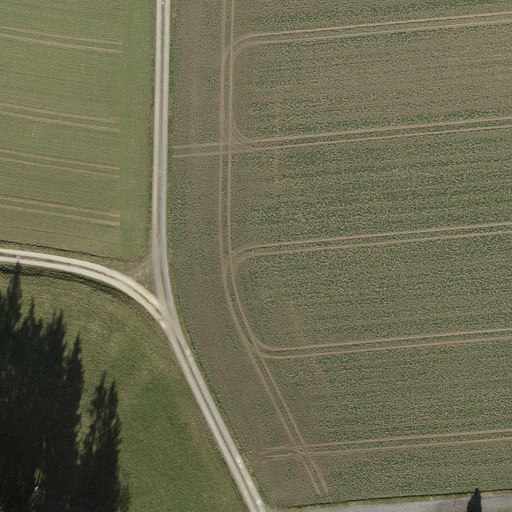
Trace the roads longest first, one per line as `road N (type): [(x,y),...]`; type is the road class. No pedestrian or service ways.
road 1 (track): [(161,0),(159,285),(260,511)]
road 2 (track): [(159,285),(0,257)]
